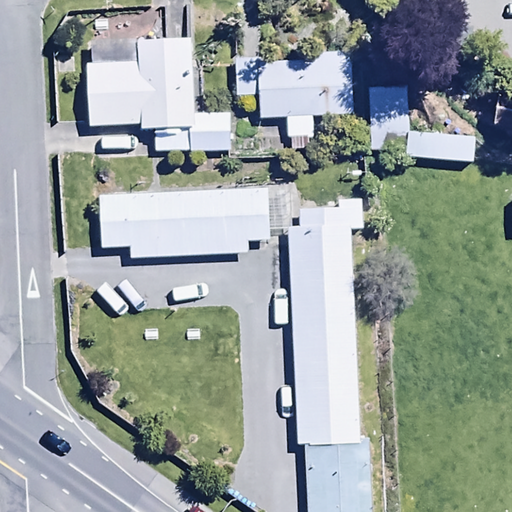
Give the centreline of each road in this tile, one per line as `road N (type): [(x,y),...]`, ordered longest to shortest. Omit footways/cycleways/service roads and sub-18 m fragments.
road 1 (residential): [(24,439),(13,37),(4,0)]
road 2 (trunk): [(130,511),(24,439)]
